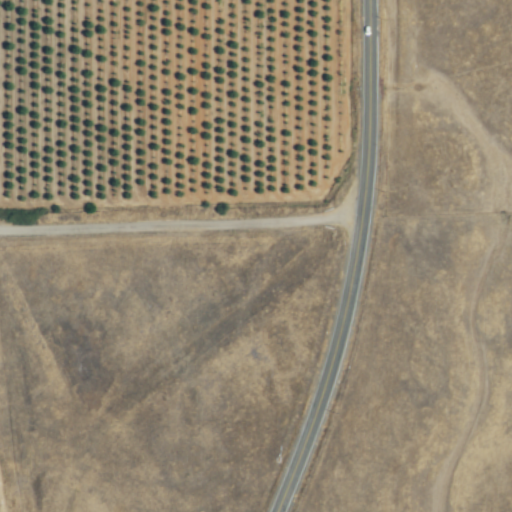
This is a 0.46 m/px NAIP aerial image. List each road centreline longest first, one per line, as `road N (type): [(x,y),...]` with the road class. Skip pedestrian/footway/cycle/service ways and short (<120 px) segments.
road 1 (tertiary): [(275,511),(347,297),(366,161),(367,0)]
road 2 (residential): [(0,229),(361,213)]
